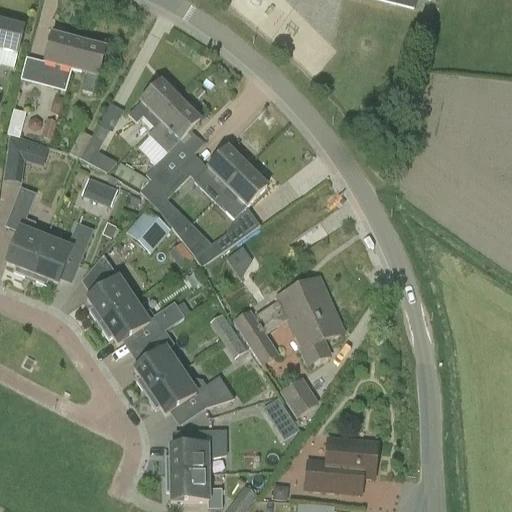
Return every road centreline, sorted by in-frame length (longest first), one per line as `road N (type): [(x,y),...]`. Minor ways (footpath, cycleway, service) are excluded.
road 1 (tertiary): [(431,441),(413,292),(380,217),(284,85),(171,0)]
road 2 (residential): [(0,305),(54,326),(111,414),(109,421),(84,418),(0,375)]
